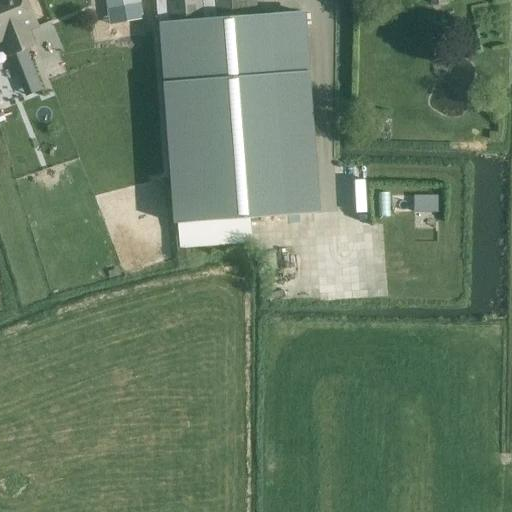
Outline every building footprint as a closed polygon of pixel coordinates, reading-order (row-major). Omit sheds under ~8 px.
[(0,0),(0,42),(6,40),(12,55),(26,49),(36,45),(30,30),(39,27),(27,0),(0,0)] [(105,0),(107,10),(142,3),(141,0),(105,0)] [(156,0),(163,90),(164,90),(174,225),(321,214),(306,12),(258,16),(256,0),(156,0)] [(21,77),(35,72),(26,49),(12,55),(21,77)] [(419,194),(420,209),(444,209),(444,194),(419,194)]
